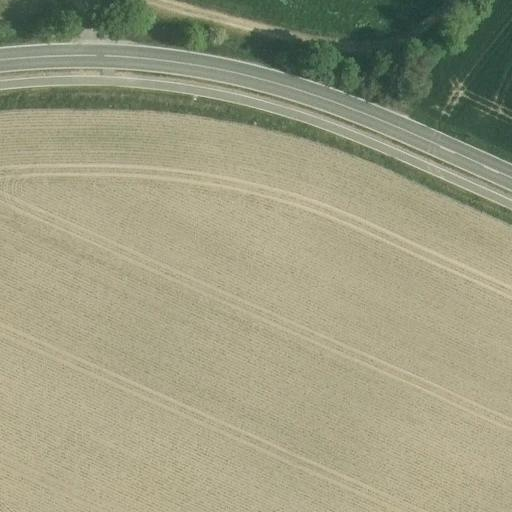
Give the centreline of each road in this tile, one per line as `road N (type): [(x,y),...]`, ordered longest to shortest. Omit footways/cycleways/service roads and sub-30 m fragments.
road 1 (secondary): [(511,176),(348,106),(212,66),(106,53),(0,58)]
road 2 (unknown): [(451,0),(395,37),(351,44),(142,0)]
